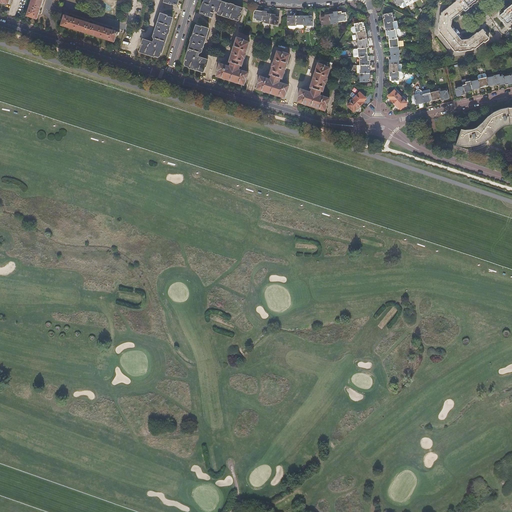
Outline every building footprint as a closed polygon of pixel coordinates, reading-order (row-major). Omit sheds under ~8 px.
[(31,0),(27,16),(37,19),(39,14),(40,14),(42,11),(40,10),(43,0),(31,0)] [(204,0),(204,3),(203,2),(200,13),(206,15),(212,17),(214,11),(217,12),(217,13),(218,14),(238,20),(240,15),(242,8),(234,5),(230,4),(216,0),(204,0)] [(511,0),(456,0),(457,0),(442,13),(441,16),(439,29),(440,29),(439,32),(455,52),(459,51),(459,52),(472,50),(472,49),(476,49),(484,42),(485,43),(489,40),(489,38),(486,34),(486,33),(483,29),(482,29),(478,31),(478,32),(479,33),(470,41),(460,42),(448,28),(450,18),(463,8),(465,11),(466,11),(478,0),(511,0),(511,6),(505,12),(504,12),(503,12),(500,15),(499,16),(502,19),(503,19),(507,24),(508,24),(511,20),(511,19),(511,0)] [(256,20),(261,21),(262,12),(256,11),(254,12),(253,18),(256,18),(256,20)] [(262,12),(261,21),(264,21),(264,22),(269,23),(270,14),(266,14),(266,12),(262,11),(262,12)] [(337,12),(338,21),(347,20),(345,11),(337,12)] [(329,15),(330,23),(337,22),(336,22),(338,21),(337,12),(333,12),(333,14),(329,15)] [(394,22),(392,13),(383,15),(385,24),(394,22)] [(143,40),(141,46),(142,47),(140,52),(154,57),(154,56),(158,57),(160,56),(161,53),(167,34),(168,35),(169,31),(168,30),(172,18),(166,16),(167,16),(160,14),(153,37),(154,38),(155,39),(153,43),(143,40)] [(270,14),(269,23),(278,25),(279,16),(270,14)] [(70,17),(65,15),(61,25),(114,42),(117,35),(119,35),(120,33),(113,30),(113,29),(110,28),(110,29),(93,24),(93,23),(90,21),(89,23),(73,18),(74,16),(70,15),(70,17)] [(322,24),(330,23),(329,15),(321,16),(322,24)] [(294,30),(296,28),(296,25),(296,16),(287,16),(287,25),(287,27),(288,30),(294,30)] [(296,25),(296,28),(304,28),(304,25),(304,16),(296,16),(296,25)] [(304,25),(312,25),(312,16),(304,16),(304,25)] [(386,32),(399,29),(397,21),(394,22),(385,24),(386,32)] [(351,31),(353,33),(356,32),(357,32),(365,31),(364,23),(355,25),(355,27),(352,27),(350,29),(351,31)] [(192,38),(190,41),(191,42),(185,60),(186,61),(185,64),(185,66),(189,67),(189,68),(203,72),(205,67),(206,67),(208,61),(197,57),(199,52),(200,53),(201,52),(208,29),(202,27),(201,27),(196,26),(192,38)] [(389,40),(398,39),(398,38),(397,38),(397,36),(400,36),(402,34),(401,30),(399,29),(386,32),(388,40),(389,39),(389,40)] [(359,40),(367,39),(365,31),(357,32),(359,40)] [(229,67),(220,64),(217,71),(218,71),(217,76),(244,85),(246,80),(248,73),(238,70),(239,65),(240,66),(242,64),(249,42),(243,40),(237,37),(229,61),(230,63),(231,63),(229,67)] [(359,48),(366,48),(368,47),(367,39),(359,40),(358,40),(359,48)] [(390,48),(399,47),(404,46),(404,42),(402,41),(398,41),(398,39),(389,40),(390,48)] [(391,56),(399,55),(400,55),(399,47),(390,48),(391,56)] [(367,56),(366,48),(359,48),(358,48),(355,49),(353,50),(353,57),(356,57),(359,57),(360,57),(367,56)] [(271,80),(260,77),(258,84),(259,84),(257,89),(284,98),(286,92),(287,93),(289,86),(279,83),(280,78),(281,79),(283,78),(290,54),(283,52),(283,53),(277,51),(270,74),(271,76),(272,76),(271,80)] [(399,55),(391,56),(390,56),(390,64),(399,64),(399,55)] [(360,65),(369,65),(369,56),(367,56),(360,57),(360,65)] [(311,93),(301,90),(299,96),(299,97),(298,102),(325,111),(327,105),(328,106),(330,99),(320,96),(321,91),(321,92),(323,91),(325,83),(326,84),(327,79),(330,67),(325,66),(325,65),(318,63),(311,87),(312,88),(312,89),(311,93)] [(402,64),(399,64),(390,64),(390,72),(402,72),(402,64)] [(360,73),(370,73),(369,65),(360,65),(358,65),(358,74),(360,74),(360,73)] [(404,77),(404,74),(402,72),(390,72),(390,80),(392,80),(399,80),(399,78),(403,78),(404,77)] [(370,82),(370,73),(360,73),(360,74),(360,82),(370,82)] [(481,88),(489,86),(487,78),(486,74),(485,73),(478,75),(477,76),(479,80),(481,88)] [(487,78),(489,86),(497,84),(497,85),(505,83),(505,85),(511,83),(511,77),(511,75),(503,77),(503,76),(499,77),(499,75),(494,76),(495,76),(487,78)] [(472,89),(481,88),(479,80),(471,82),(472,89)] [(465,93),(473,91),(472,89),(471,82),(471,81),(466,82),(466,85),(463,85),(463,87),(465,93)] [(465,93),(463,87),(455,89),(457,95),(458,96),(465,95),(465,93)] [(425,102),(433,101),(431,93),(430,89),(422,91),(423,95),(425,102)] [(431,93),(433,101),(440,99),(441,100),(448,99),(449,97),(447,90),(439,92),(431,93)] [(389,100),(393,104),(400,96),(395,91),(394,91),(388,96),(388,98),(390,100),(389,100)] [(354,99),(361,106),(364,103),(364,102),(366,99),(366,98),(361,93),(360,93),(357,96),(354,99)] [(417,104),(425,102),(423,95),(420,96),(420,94),(415,96),(417,104)] [(400,96),(393,104),(396,107),(397,107),(400,110),(401,110),(407,103),(400,96)] [(358,109),(361,106),(354,99),(348,105),(348,107),(353,111),(354,111),(357,109),(358,109)] [(460,128),(455,145),(462,146),(470,146),(477,145),(480,144),(483,143),(486,141),(488,139),(491,137),(494,133),(498,130),(502,126),(504,125),(506,125),(508,124),(510,124),(511,124),(511,107),(508,107),(504,108),(500,108),(497,109),(494,111),(492,112),(489,114),(487,116),(485,118),(483,121),(481,123),(478,125),(476,127),(473,128),(469,130),(464,129),(460,128)]
